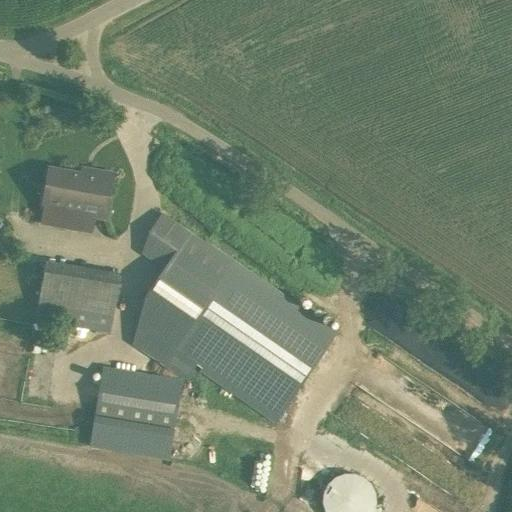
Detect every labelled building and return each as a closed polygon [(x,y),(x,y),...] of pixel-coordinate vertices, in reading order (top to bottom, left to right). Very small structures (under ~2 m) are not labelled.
[(90,168),(89,174),(48,167),(41,209),(105,220),(113,172),(90,168)] [(278,420),(279,420),(339,333),(164,215),(140,253),(135,277),(153,288),(142,306),(135,343),(168,365),(178,351),(196,363),(278,420)] [(120,273),(45,261),(35,320),(109,333),(120,273)] [(184,380),(104,364),(96,401),(33,390),(25,439),(169,463),(184,380)] [(334,476),(327,482),(323,490),(322,499),(323,508),(325,511),(373,511),(376,505),(376,496),(373,487),(368,480),(361,475),(352,472),(343,473),(334,476)]
